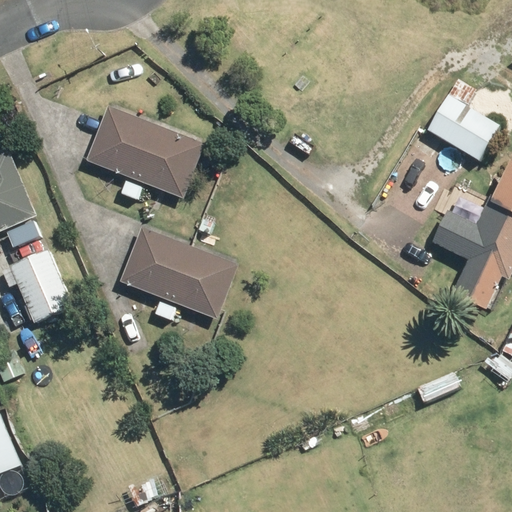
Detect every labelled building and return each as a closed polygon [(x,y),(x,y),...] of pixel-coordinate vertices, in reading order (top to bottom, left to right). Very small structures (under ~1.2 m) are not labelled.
[(136,47),(86,73),(100,99),(149,73),(136,47)] [(511,67),(488,53),(478,69),(511,90),(511,67)] [(481,166),(502,131),(468,111),(479,94),(460,83),(428,134),(481,166)] [(186,204),(208,148),(110,111),(88,166),(186,204)] [(0,237),(39,221),(9,153),(0,156),(0,237)] [(493,200),(478,229),(449,215),(433,248),(469,266),(453,298),(488,316),(504,284),(511,287),(511,284),(511,169),(496,201),(493,200)] [(219,325),(241,269),(143,231),(121,286),(219,325)] [(75,311),(50,253),(10,270),(36,328),(75,311)] [(33,393),(16,351),(0,357),(0,373),(5,385),(12,382),(19,399),(33,393)] [(0,479),(23,470),(0,416),(0,479)] [(171,475),(133,494),(142,511),(156,511),(183,499),(171,475)]
